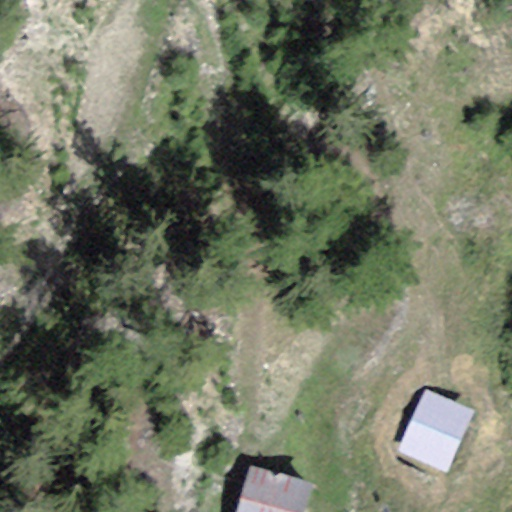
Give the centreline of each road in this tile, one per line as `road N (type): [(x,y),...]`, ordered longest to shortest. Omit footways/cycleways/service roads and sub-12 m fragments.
road 1 (track): [(196,0),(221,61),(236,163),(241,303),(217,511)]
road 2 (track): [(0,348),(82,214),(146,0)]
